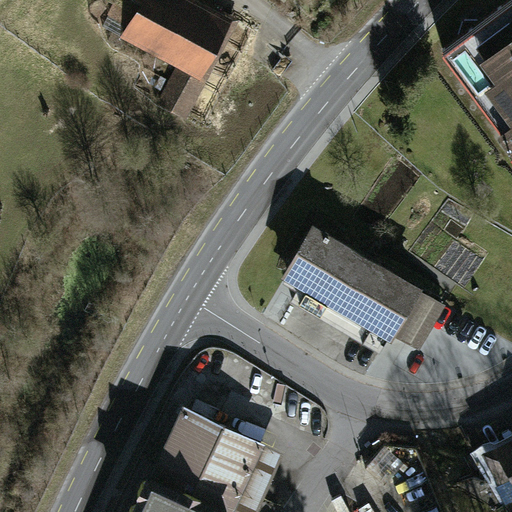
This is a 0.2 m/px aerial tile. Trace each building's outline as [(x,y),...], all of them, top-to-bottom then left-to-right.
[(238,19),(201,0),(136,0),(119,32),(179,65),(160,100),(186,114),(238,19)] [(511,0),(445,49),(511,139),(511,0)] [(433,348),(455,311),(422,292),(426,284),(313,219),(283,271),(307,286),(297,302),(380,350),(394,326),(433,348)] [(229,511),(260,442),(179,407),(132,511),(229,511)] [(511,439),(499,447),(511,473),(511,439)]
